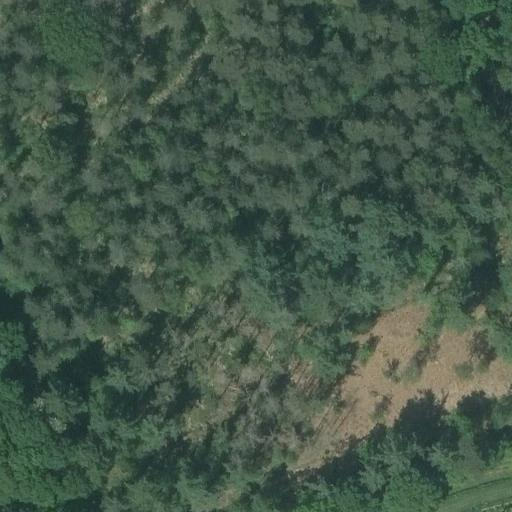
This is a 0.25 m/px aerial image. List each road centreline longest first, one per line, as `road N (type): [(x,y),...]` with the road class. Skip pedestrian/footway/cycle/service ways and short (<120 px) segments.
road 1 (track): [(0,313),(103,511)]
road 2 (track): [(342,511),(511,457)]
